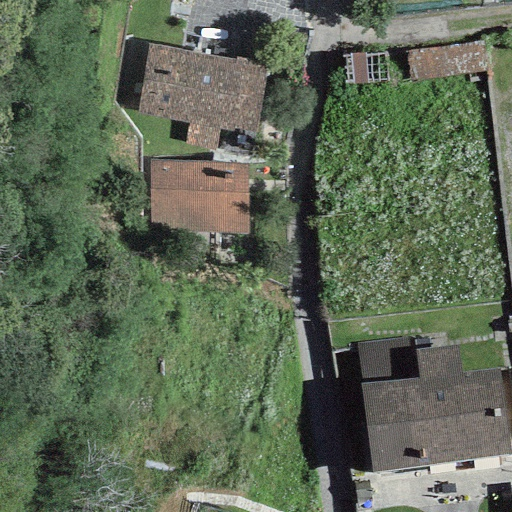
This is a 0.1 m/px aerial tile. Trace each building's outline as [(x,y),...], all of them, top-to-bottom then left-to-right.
[(481,41),(404,52),(409,83),(485,72),(481,41)] [(266,66),(147,43),(134,113),(188,123),(220,129),(253,135),(266,66)] [(216,149),(220,129),(188,123),(185,143),(216,149)] [(246,166),(149,162),(150,226),(247,236),(246,166)] [(412,337),(356,344),(361,383),(358,384),(369,473),(509,456),(498,369),(461,373),(457,344),(414,350),(412,337)]
